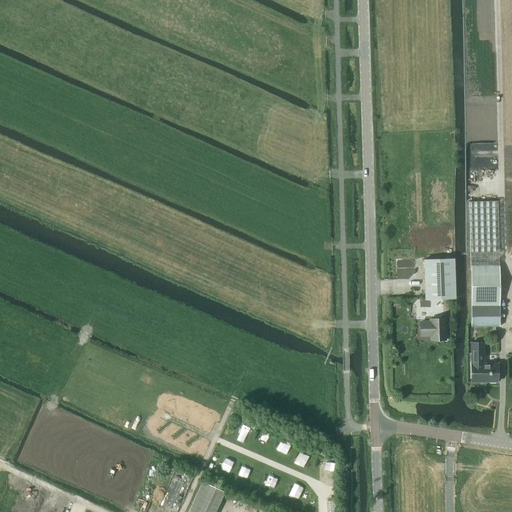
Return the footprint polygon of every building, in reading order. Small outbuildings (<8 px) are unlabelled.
[(470,327),(498,327),(498,202),(470,202),(470,327)] [(453,259),(423,260),(424,300),(454,299),(453,259)] [(429,322),(420,322),(420,332),(430,332),(430,340),(445,340),(444,319),(429,319),(429,322)] [(470,356),(470,362),(482,362),(482,363),(484,363),(484,344),(470,344),(470,356)] [(482,362),(470,362),(470,383),(496,383),(496,365),(482,365),(482,363),(482,362)] [(214,511),(224,492),(201,481),(186,511),(214,511)]
